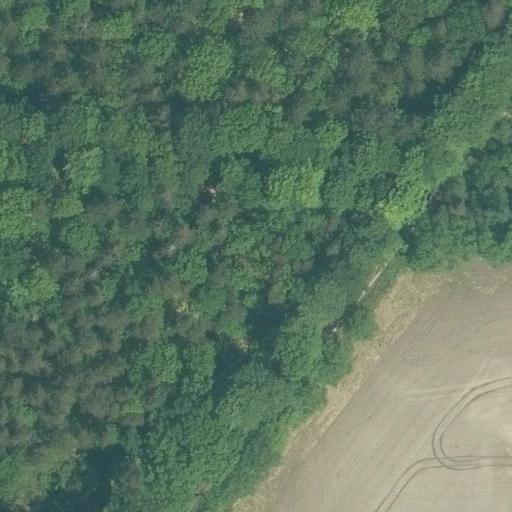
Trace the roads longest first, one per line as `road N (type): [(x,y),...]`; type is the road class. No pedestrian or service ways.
road 1 (track): [(511,102),(185,511)]
road 2 (track): [(463,162),(0,122)]
